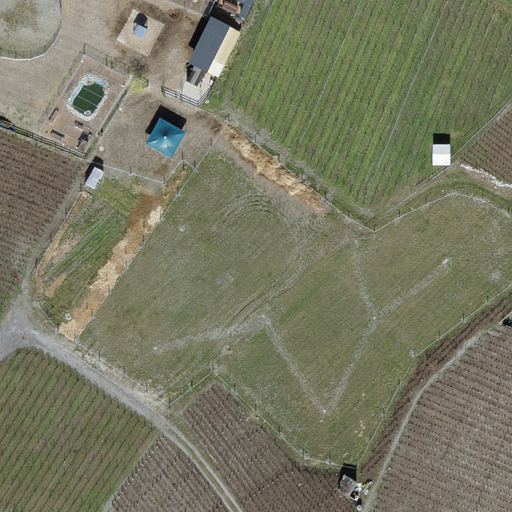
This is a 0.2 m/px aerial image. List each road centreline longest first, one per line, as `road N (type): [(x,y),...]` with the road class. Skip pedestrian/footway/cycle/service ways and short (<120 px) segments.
road 1 (track): [(234,112),(352,212),(373,217),(423,181),(457,175),(511,202)]
road 2 (track): [(0,343),(26,333),(43,339),(162,420),(237,511)]
